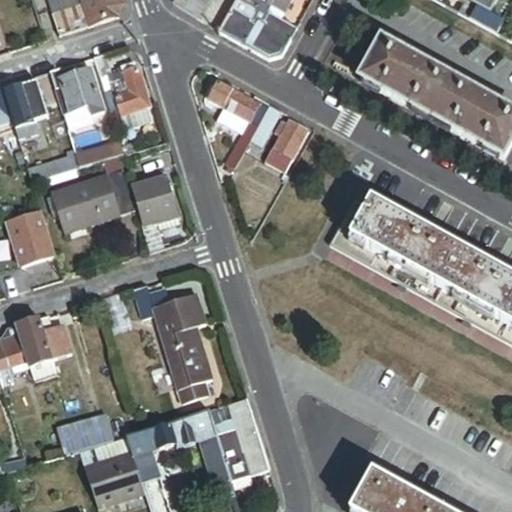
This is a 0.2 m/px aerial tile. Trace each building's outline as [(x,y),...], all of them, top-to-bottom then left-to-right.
[(84,8),(81,0),(59,0),(51,3),(55,17),(84,8)] [(127,10),(123,0),(81,0),(84,8),(91,32),(121,22),(127,10)] [(196,0),(181,0),(177,8),(181,11),(201,22),(209,7),(196,0)] [(263,10),(245,0),(241,0),(223,34),(272,61),(285,59),(297,36),(299,31),(263,11),(263,10)] [(245,0),(263,10),(268,12),(271,6),(274,0),(245,0)] [(274,0),(271,6),(288,16),(297,0),(274,0)] [(511,0),(441,0),(511,39),(511,0)] [(268,12),(285,22),(288,16),(271,6),(268,12)] [(55,17),(62,41),(91,32),(84,8),(55,17)] [(511,114),(384,45),(363,84),(508,163),(511,155),(511,114)] [(113,82),(106,60),(96,63),(102,86),(113,82)] [(152,112),(140,74),(136,75),(135,70),(125,73),(127,78),(113,82),(102,86),(107,100),(117,133),(148,124),(145,114),(152,112)] [(65,84),(62,73),(51,77),(53,82),(57,95),(64,93),(62,85),(65,84)] [(93,75),(65,84),(62,85),(64,93),(72,119),(90,114),(93,122),(106,118),(93,75)] [(57,95),(53,82),(38,86),(47,114),(61,109),(57,95)] [(26,90),(5,96),(13,125),(19,144),(39,138),(36,128),(37,127),(26,90)] [(5,96),(3,91),(0,92),(0,129),(13,125),(5,96)] [(121,163),(126,162),(123,154),(98,162),(100,170),(103,169),(121,163)] [(100,170),(98,162),(97,160),(79,166),(82,176),(100,170)] [(138,220),(121,163),(103,169),(108,184),(53,201),(65,243),(138,220)] [(73,178),(82,176),(79,166),(78,163),(69,166),(73,178)] [(65,180),(73,178),(69,166),(61,168),(65,180)] [(43,174),(47,186),(65,180),(61,168),(43,174)] [(158,223),(176,218),(166,184),(132,195),(143,230),(156,225),(159,225),(158,223)] [(511,330),(351,242),(369,210),(356,203),(331,248),(511,347),(511,330)] [(511,280),(373,203),(369,210),(351,242),(511,330),(511,280)] [(180,231),(176,218),(158,223),(159,225),(156,225),(160,237),(180,231)] [(153,297),(151,291),(137,295),(146,322),(159,318),(182,393),(193,390),(181,354),(183,353),(178,339),(177,339),(167,310),(169,309),(164,294),(153,297)] [(168,293),(164,294),(169,309),(173,308),(168,293)] [(122,300),(102,306),(112,340),(132,333),(122,300)] [(194,390),(206,387),(214,384),(198,333),(208,330),(198,300),(173,308),(169,309),(178,339),(183,353),(194,390)] [(45,338),(41,325),(7,336),(2,344),(1,346),(0,346),(0,378),(1,381),(2,384),(15,380),(13,373),(11,373),(6,357),(47,345),(45,338)] [(64,333),(45,338),(47,345),(54,367),(73,361),(64,333)] [(54,367),(47,345),(6,357),(11,373),(13,373),(15,380),(33,375),(54,368),(54,367)] [(54,368),(33,375),(37,389),(58,382),(54,368)] [(15,380),(2,384),(3,389),(10,389),(16,383),(15,380)] [(193,391),(197,404),(211,400),(206,387),(194,390),(193,391)] [(271,474),(249,403),(211,416),(216,433),(217,433),(233,485),(238,484),(251,480),(271,474)] [(81,456),(115,446),(106,416),(72,427),(81,456)] [(238,504),(216,433),(211,416),(172,428),(177,447),(178,450),(202,442),(213,475),(209,476),(220,509),(230,506),(237,504),(238,504)] [(68,460),(81,456),(72,427),(59,431),(68,460)] [(177,447),(172,428),(129,442),(133,457),(134,460),(177,447)] [(134,460),(133,457),(86,472),(98,511),(99,511),(146,497),(134,460)] [(435,511),(373,478),(353,511),(435,511)] [(145,484),(153,511),(171,511),(161,479),(145,484)] [(261,479),(252,482),(256,496),(266,493),(261,479)] [(252,482),(251,480),(238,484),(242,500),(256,496),(252,482)]
